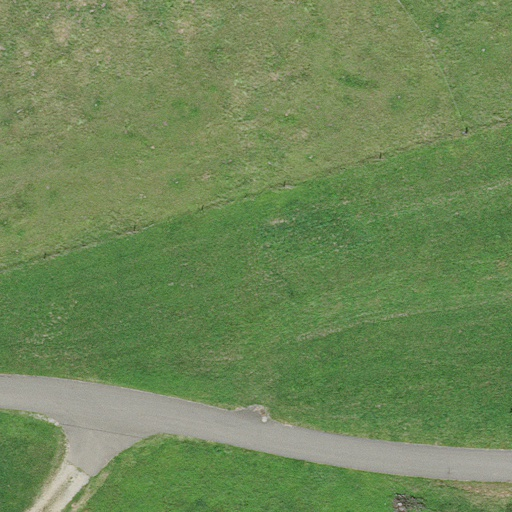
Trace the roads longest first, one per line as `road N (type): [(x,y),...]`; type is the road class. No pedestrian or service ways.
road 1 (residential): [(511,469),(364,456),(0,397)]
road 2 (track): [(37,511),(121,414)]
